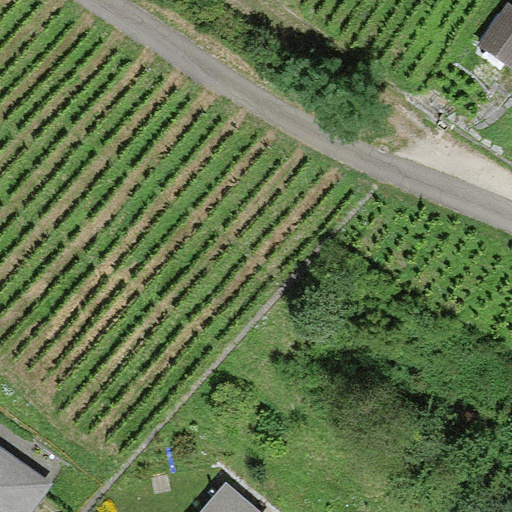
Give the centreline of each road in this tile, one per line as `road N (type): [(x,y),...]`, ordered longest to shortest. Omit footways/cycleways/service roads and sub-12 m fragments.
road 1 (residential): [(104,0),(322,138),(511,215)]
road 2 (track): [(461,192),(440,148),(246,0)]
